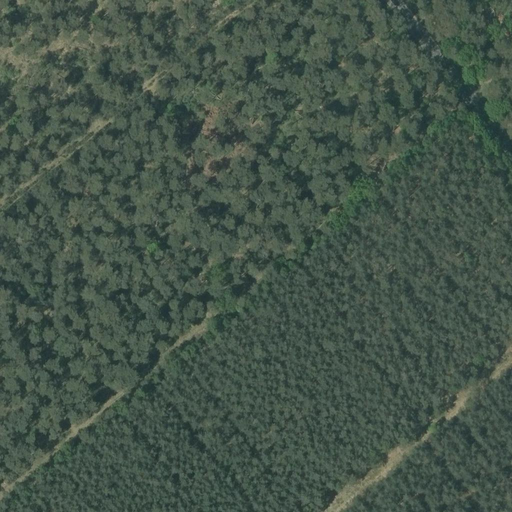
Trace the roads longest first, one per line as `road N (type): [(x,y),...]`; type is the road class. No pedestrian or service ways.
road 1 (track): [(0,496),(468,96)]
road 2 (track): [(251,0),(0,211)]
road 3 (track): [(511,354),(325,511)]
road 4 (unclassified): [(391,0),(511,151)]
